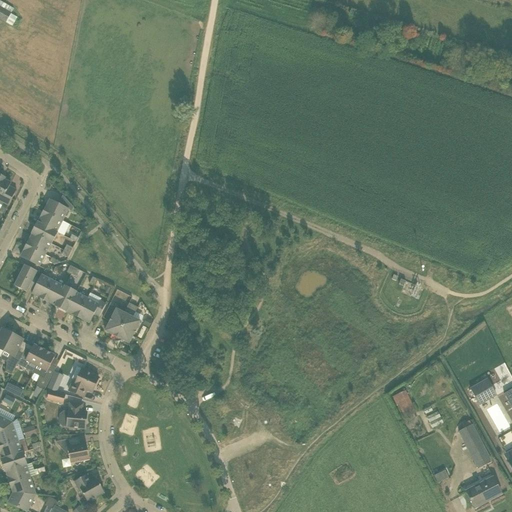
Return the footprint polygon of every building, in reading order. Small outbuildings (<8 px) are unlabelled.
[(0,19),(6,23),(11,13),(0,6),(0,19)] [(6,178),(1,176),(0,178),(0,203),(8,207),(17,190),(9,186),(11,183),(5,180),(6,178)] [(44,211),(63,221),(68,210),(71,211),(74,207),(63,196),(58,205),(50,200),(44,211)] [(44,211),(38,223),(57,232),(63,221),(44,211)] [(32,234),(51,244),(52,244),(58,233),(57,232),(38,223),(38,222),(32,234)] [(26,246),(45,255),(51,244),(32,234),(26,246)] [(67,245),(64,250),(70,254),(73,248),(67,245)] [(21,264),(25,266),(32,270),(35,264),(40,267),(45,255),(26,246),(21,257),(24,258),(21,264)] [(37,272),(32,270),(25,266),(15,286),(27,292),(29,288),(34,290),(40,279),(34,277),(37,272)] [(61,266),(55,268),(53,272),(57,275),(61,266)] [(67,272),(72,275),(75,268),(70,266),(67,272)] [(77,277),(80,271),(75,268),(72,275),(77,277)] [(40,279),(34,290),(32,294),(44,300),(53,281),(42,275),(40,279)] [(65,287),(53,281),(44,300),(55,306),(65,287)] [(66,312),(67,312),(76,293),(77,292),(65,286),(65,287),(55,306),(66,312)] [(88,299),(76,293),(67,312),(78,318),(88,299)] [(99,304),(88,299),(78,318),(89,323),(94,315),(99,318),(106,304),(100,301),(99,304)] [(116,309),(105,331),(113,336),(116,335),(120,337),(121,339),(129,344),(140,322),(133,318),(138,308),(129,303),(124,313),(116,309)] [(147,318),(143,325),(149,328),(153,321),(147,318)] [(143,340),(148,329),(143,327),(138,338),(143,340)] [(0,350),(4,352),(13,333),(12,332),(12,334),(2,329),(1,332),(0,332),(0,350)] [(17,365),(23,353),(18,351),(23,339),(14,335),(15,334),(13,333),(4,352),(10,355),(7,360),(6,372),(12,375),(17,365)] [(31,350),(26,347),(23,353),(17,365),(27,370),(30,363),(37,366),(45,350),(34,345),(31,350)] [(37,366),(42,369),(37,387),(44,391),(56,367),(51,365),(55,356),(45,350),(37,366)] [(92,393),(95,388),(99,378),(91,375),(92,373),(82,369),(77,381),(74,380),(69,391),(84,398),(87,390),(92,393)] [(57,392),(64,376),(55,372),(48,388),(57,392)] [(475,397),(492,387),(488,379),(470,389),(475,397)] [(404,418),(407,417),(411,415),(416,412),(406,391),(394,396),(404,418)] [(65,396),(49,392),(47,400),(63,404),(65,396)] [(76,428),(86,429),(87,416),(85,416),(85,413),(87,414),(87,413),(82,412),(82,405),(70,404),(69,411),(68,411),(67,419),(60,418),(59,423),(62,426),(67,427),(69,428),(69,430),(75,430),(76,428)] [(432,426),(442,422),(439,412),(428,416),(432,426)] [(0,433),(13,423),(0,416),(0,433)] [(0,448),(19,442),(13,423),(0,433),(0,448)] [(23,428),(25,438),(37,435),(34,425),(23,428)] [(492,462),(480,441),(472,425),(459,432),(478,469),(492,462)] [(89,460),(86,443),(70,446),(69,440),(56,442),(70,458),(71,464),(74,463),(77,467),(83,462),(89,460)] [(0,448),(0,452),(2,459),(22,453),(19,442),(0,448)] [(6,472),(26,465),(27,465),(23,453),(22,453),(2,459),(6,472)] [(6,472),(10,483),(30,476),(26,465),(6,472)] [(91,482),(87,475),(74,482),(80,493),(82,492),(88,502),(90,501),(91,503),(97,499),(96,498),(104,493),(99,484),(97,485),(95,480),(91,482)] [(10,483),(13,493),(36,495),(30,476),(10,483)] [(466,491),(475,508),(475,506),(490,498),(491,500),(502,494),(493,478),(466,491)] [(26,511),(27,511),(36,495),(13,493),(8,503),(26,511)]
